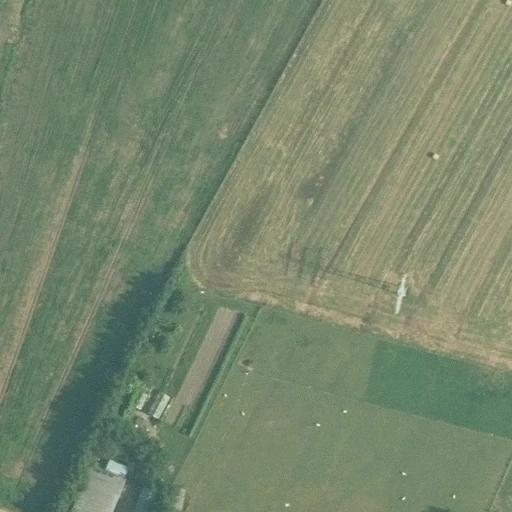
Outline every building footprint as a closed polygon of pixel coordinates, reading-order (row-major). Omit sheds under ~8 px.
[(153,387),(141,381),(137,390),(148,396),(153,387)] [(148,397),(139,392),(132,406),(141,410),(148,397)] [(159,392),(148,413),(159,419),(170,398),(159,392)] [(109,460),(106,470),(124,475),(127,465),(109,460)] [(90,465),(70,511),(114,511),(127,480),(90,465)] [(144,486),(132,511),(152,511),(160,493),(144,486)]
